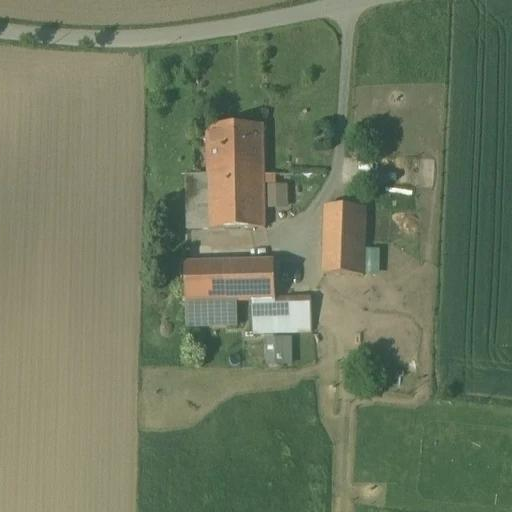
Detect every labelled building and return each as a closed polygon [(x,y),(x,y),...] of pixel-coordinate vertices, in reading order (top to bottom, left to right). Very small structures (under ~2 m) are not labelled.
[(262,176),(261,130),(206,131),(207,177),(262,176)] [(207,177),(190,177),(191,229),(263,229),(262,176),(207,177)] [(363,208),(325,207),(325,274),(363,275),(363,208)] [(274,262),(184,265),(185,305),(237,303),(251,303),(275,302),(275,301),(274,262)] [(311,300),(275,301),(275,302),(251,303),(252,335),(312,334),(311,300)] [(237,303),(185,305),(186,329),(237,327),(237,303)] [(270,366),(296,365),(295,337),(268,338),(270,366)]
